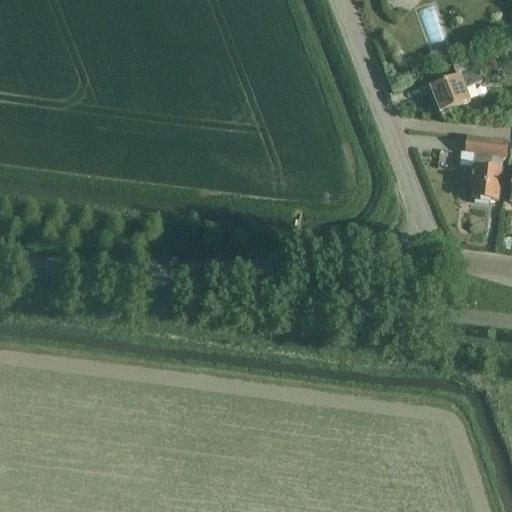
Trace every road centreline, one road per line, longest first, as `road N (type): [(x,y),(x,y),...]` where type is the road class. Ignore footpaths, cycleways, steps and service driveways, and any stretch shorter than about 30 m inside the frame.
road 1 (residential): [(167,281),(511,323)]
road 2 (residential): [(427,244),(197,270),(167,281)]
road 3 (residential): [(427,244),(419,201),(338,0)]
road 4 (residential): [(167,281),(0,259)]
